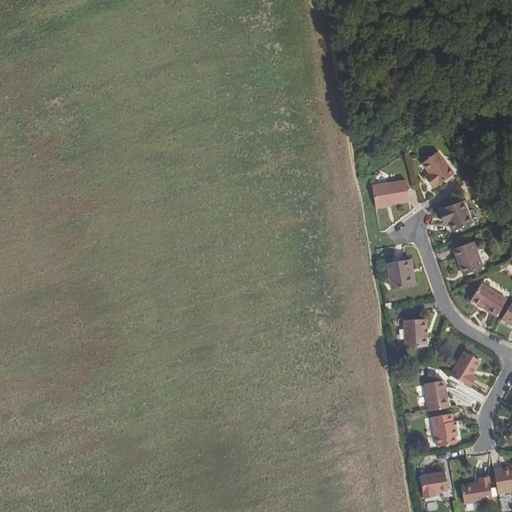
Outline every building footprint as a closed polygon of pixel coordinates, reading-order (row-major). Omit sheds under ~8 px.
[(425,166),(433,176),(435,180),(431,183),(436,190),(440,186),(441,188),(457,175),(441,153),(425,166)] [(410,182),(377,188),(380,209),(395,206),(414,202),(410,182)] [(451,218),(453,223),(457,232),(474,225),(473,224),(465,202),(445,210),(448,219),(451,218)] [(448,219),(445,210),(442,211),(448,225),(453,223),(451,218),(448,219)] [(466,263),(470,274),(487,268),(477,242),(457,249),(463,265),(466,263)] [(395,290),(414,286),(411,269),(415,268),(413,259),(390,263),(395,290)] [(498,315),(508,298),(484,282),(473,300),(498,315)] [(428,318),(406,319),(408,347),(429,346),(428,318)] [(465,351),(450,374),(469,386),(475,377),(471,374),(480,361),(465,351)] [(426,382),(431,410),(450,407),(445,379),(426,382)] [(455,426),(455,421),(453,413),(434,416),(439,445),(458,442),(457,435),(460,435),(458,425),(455,426)] [(510,466),(493,469),(497,492),(511,489),(511,468),(510,468),(510,466)] [(435,491),(440,490),(449,488),(446,470),(421,474),(425,496),(436,494),(435,491)] [(461,484),(464,503),(493,498),(489,475),(478,477),(479,481),(461,484)]
